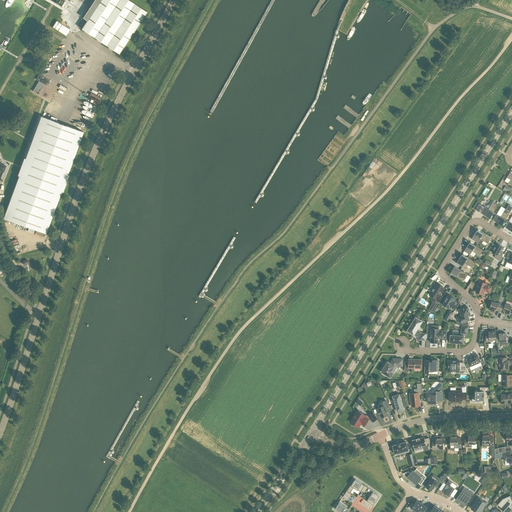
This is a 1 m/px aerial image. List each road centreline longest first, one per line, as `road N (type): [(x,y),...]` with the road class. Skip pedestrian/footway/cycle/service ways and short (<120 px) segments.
road 1 (unclassified): [(128,511),(237,331),(390,188),(511,37)]
road 2 (tertiary): [(0,433),(99,140),(174,0)]
road 3 (tertiary): [(311,432),(511,113)]
road 4 (residential): [(379,436),(424,420),(511,415)]
